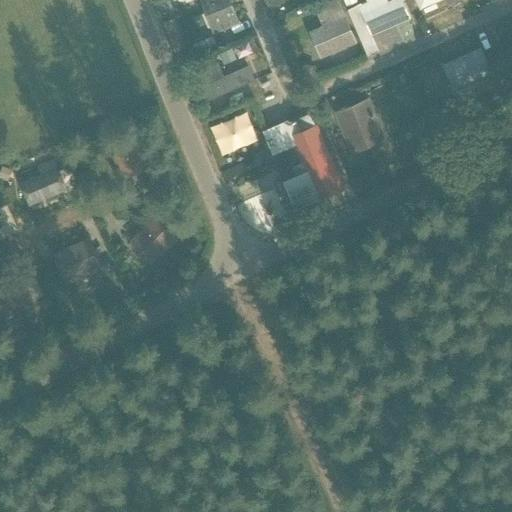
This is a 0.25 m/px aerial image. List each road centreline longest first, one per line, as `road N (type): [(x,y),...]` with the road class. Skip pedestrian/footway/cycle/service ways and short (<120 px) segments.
road 1 (unclassified): [(239,264),(297,244),(511,133)]
road 2 (unclassified): [(133,0),(239,264)]
road 3 (unclassified): [(0,398),(239,264)]
road 4 (unknown): [(239,264),(339,511)]
